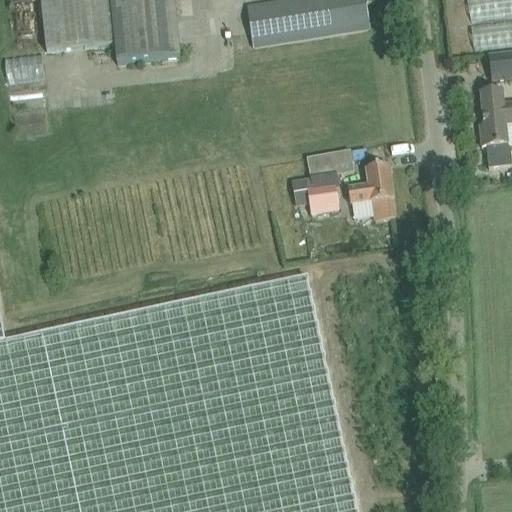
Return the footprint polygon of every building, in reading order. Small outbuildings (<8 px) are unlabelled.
[(40,0),(46,55),(115,47),(109,0),(40,0)] [(109,0),(115,47),(117,67),(180,61),(173,0),(109,0)] [(365,6),(364,0),(301,0),(247,8),(253,50),(369,32),(365,6)] [(511,56),(488,59),(491,85),(511,82),(511,56)] [(484,129),(479,129),(481,151),(487,150),(488,153),(486,153),(488,172),(511,169),(510,152),(511,152),(511,106),(504,108),(502,94),(480,96),(484,129)] [(311,207),(312,212),(338,208),(336,193),(340,192),(338,178),(355,175),(351,154),(307,161),(311,183),(292,186),(296,210),(311,207)] [(388,169),(366,172),(369,189),(348,192),(350,207),(371,204),(371,205),(379,204),(380,212),(373,213),(375,225),(395,222),(388,169)] [(0,511),(356,511),(306,280),(2,345),(0,338),(0,511)]
